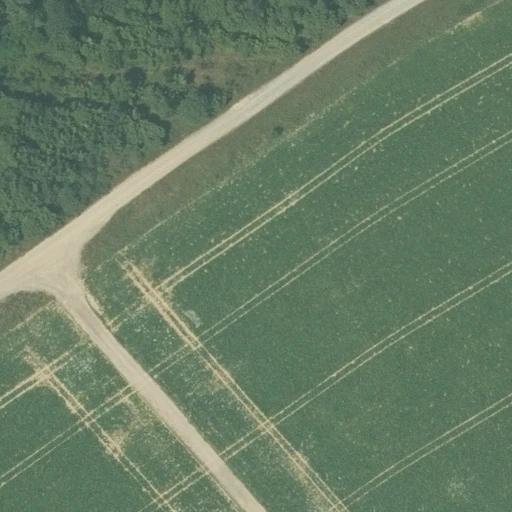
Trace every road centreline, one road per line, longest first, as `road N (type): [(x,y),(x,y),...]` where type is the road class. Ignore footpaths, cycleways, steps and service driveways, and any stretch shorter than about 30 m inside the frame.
road 1 (track): [(435,0),(0,301)]
road 2 (track): [(47,268),(264,511)]
